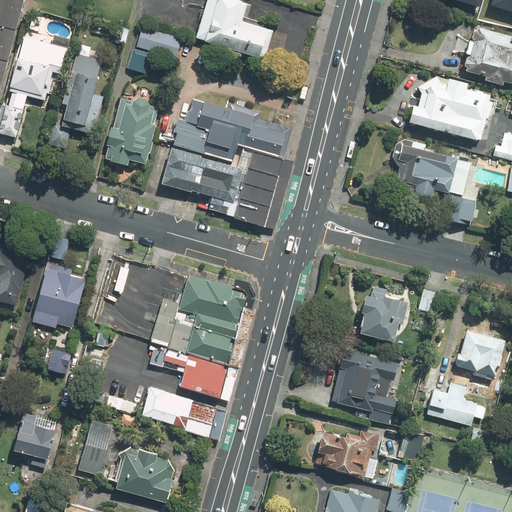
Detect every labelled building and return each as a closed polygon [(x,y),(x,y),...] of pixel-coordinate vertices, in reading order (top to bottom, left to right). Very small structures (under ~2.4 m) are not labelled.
[(0,0),(0,26),(17,30),(24,0),(0,0)] [(250,1),(248,0),(207,0),(197,38),(264,56),(271,28),(245,21),(250,1)] [(511,0),(493,0),(493,4),(511,8),(511,0)] [(470,52),(466,66),(487,72),(485,77),(504,82),(505,78),(511,79),(511,33),(478,24),(473,41),(472,41),(471,41),(470,41),(469,40),(468,40),(467,40),(466,40),(466,39),(465,39),(464,39),(464,38),(463,38),(462,37),(461,37),(461,36),(460,36),(460,35),(459,35),(455,51),(457,51),(459,51),(460,51),(462,51),(464,51),(466,51),(468,51),(470,52)] [(17,30),(0,26),(0,58),(9,61),(17,30)] [(142,27),(137,46),(177,57),(182,38),(142,27)] [(64,47),(22,38),(18,55),(60,64),(64,47)] [(150,52),(135,48),(130,67),(145,70),(150,52)] [(104,59),(78,53),(65,103),(72,105),(68,121),(98,128),(106,96),(96,93),(104,59)] [(55,67),(20,57),(12,85),(48,95),(55,67)] [(9,61),(0,58),(0,92),(1,92),(9,61)] [(488,117),(492,100),(490,99),(492,93),(468,87),(470,80),(449,75),(448,83),(438,74),(419,85),(422,92),(419,104),(415,103),(411,120),(481,137),(486,117),(488,117)] [(237,144),(282,156),(290,126),(258,118),(260,110),(228,102),(227,107),(193,97),(186,120),(178,118),(174,132),(176,132),(172,145),(233,161),(237,144)] [(155,125),(159,108),(121,99),(107,160),(130,166),(131,161),(148,165),(158,125),(155,125)] [(18,138),(27,107),(9,102),(0,132),(18,138)] [(67,147),(71,128),(53,124),(49,143),(67,147)] [(511,132),(505,131),(502,145),(497,144),(495,156),(511,159),(511,132)] [(401,165),(396,188),(448,198),(444,217),(460,221),(461,216),(474,218),(477,201),(470,200),(477,163),(458,159),(459,153),(426,147),(427,141),(404,137),(397,141),(394,156),(401,165)] [(200,154),(171,146),(161,183),(191,191),(191,189),(211,195),(208,207),(233,215),(233,216),(264,225),(281,158),(252,150),(246,169),(199,156),(200,154)] [(56,237),(51,255),(64,258),(69,241),(56,237)] [(0,299),(16,304),(32,248),(1,239),(0,243),(0,299)] [(48,262),(33,320),(57,326),(58,322),(73,326),(86,277),(72,273),(73,268),(48,262)] [(179,307),(196,312),(238,323),(245,295),(243,288),(189,273),(179,307)] [(362,310),(365,311),(360,332),(395,341),(399,326),(404,327),(411,297),(389,292),(391,286),(369,280),(362,310)] [(439,292),(423,287),(417,308),(434,312),(439,292)] [(228,363),(234,335),(193,324),(174,318),(179,302),(163,298),(149,341),(167,346),(228,363)] [(196,312),(193,324),(234,335),(238,323),(196,312)] [(460,352),(457,351),(454,361),(458,362),(453,381),(450,381),(448,390),(434,386),(427,412),(471,424),(473,415),(482,417),(485,406),(476,404),(476,402),(462,398),(466,384),(479,387),(478,393),(484,395),(484,392),(488,392),(489,390),(494,391),(507,339),(492,336),(493,332),(482,329),(481,333),(465,329),(460,352)] [(107,333),(99,331),(96,344),(104,346),(107,333)] [(179,386),(218,397),(228,363),(167,346),(163,359),(185,366),(179,386)] [(54,347),(48,367),(68,372),(73,353),(54,347)] [(394,361),(343,349),(331,399),(371,409),(368,419),(388,424),(395,397),(377,392),(380,379),(389,381),(394,361)] [(183,429),(207,436),(216,406),(192,399),(193,398),(164,391),(165,389),(149,385),(141,414),(184,426),(183,429)] [(137,400),(103,393),(101,404),(135,411),(137,400)] [(24,411),(22,416),(15,448),(50,457),(57,428),(36,422),(38,414),(24,411)] [(91,418),(79,468),(102,474),(114,424),(91,418)] [(485,429),(473,426),(469,440),(482,443),(485,429)] [(345,435),(322,429),(314,460),(336,466),(335,470),(363,477),(370,449),(375,450),(379,434),(360,430),(359,434),(346,430),(345,435)] [(422,433),(403,429),(397,455),(416,460),(422,433)] [(117,486),(166,500),(175,468),(169,458),(158,456),(159,452),(140,446),(139,451),(134,449),(132,445),(120,451),(122,456),(118,471),(121,472),(117,486)] [(375,511),(380,497),(349,489),(348,492),(330,487),(323,511),(375,511)] [(403,511),(409,491),(390,487),(385,509),(400,511),(403,511)] [(41,511),(44,502),(30,498),(25,511),(41,511)] [(108,511),(69,500),(65,511),(108,511)]
